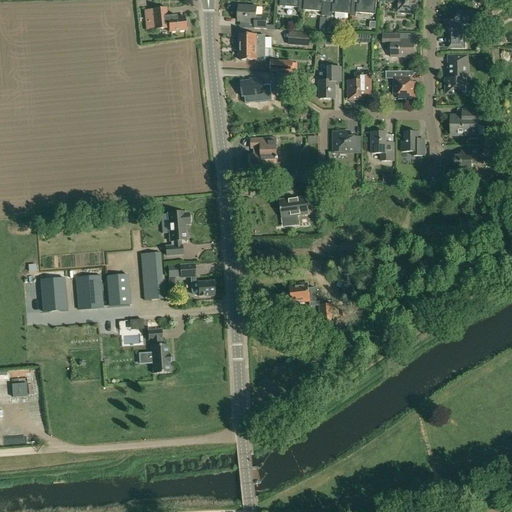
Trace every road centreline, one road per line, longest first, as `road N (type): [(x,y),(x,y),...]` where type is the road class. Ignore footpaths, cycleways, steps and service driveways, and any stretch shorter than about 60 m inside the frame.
road 1 (tertiary): [(250,511),(225,179)]
road 2 (residential): [(225,179),(322,176),(323,119),(330,114),(428,113)]
road 3 (tertiary): [(225,179),(206,0)]
